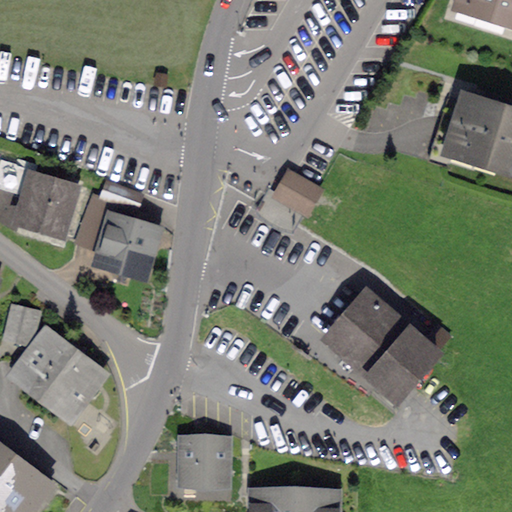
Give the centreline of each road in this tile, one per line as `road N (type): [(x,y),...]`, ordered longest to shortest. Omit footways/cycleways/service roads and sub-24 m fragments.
road 1 (tertiary): [(229,0),(209,70),(188,265)]
road 2 (residential): [(0,246),(137,359),(168,375)]
road 3 (tertiary): [(102,511),(130,470),(168,375)]
